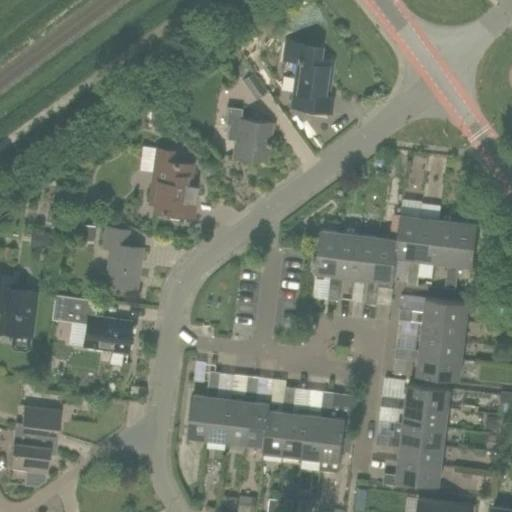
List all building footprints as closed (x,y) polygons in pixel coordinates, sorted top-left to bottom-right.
[(235,46),(245,59),(256,51),(246,38),(235,46)] [(291,107),(330,112),(332,96),(325,95),(329,64),(319,63),(321,45),(287,40),(284,60),(297,61),(291,107)] [(242,79),(256,99),(266,92),(251,72),(242,79)] [(271,122),(239,117),(241,107),(227,105),(225,123),(229,124),(227,138),(237,139),(234,157),(266,161),(271,122)] [(149,126),(161,125),(159,109),(147,111),(149,126)] [(154,213),(194,218),(198,185),(189,184),(192,163),(176,161),(178,150),(155,147),(149,203),(156,204),(154,213)] [(414,260),(419,215),(401,213),(398,238),(399,238),(396,256),(398,256),(409,257),(409,259),(414,260)] [(434,261),(439,218),(419,215),(414,260),(409,259),(408,269),(418,271),(420,259),(434,261)] [(453,265),(458,220),(439,218),(434,261),(448,263),(447,265),(453,265)] [(457,276),(455,287),(458,264),(472,266),(478,222),(458,220),(453,265),(447,265),(446,275),(457,276)] [(93,241),(95,225),(79,223),(77,239),(93,241)] [(106,283),(137,288),(142,247),(126,244),(129,229),(107,226),(104,247),(111,248),(106,283)] [(336,275),(341,231),(321,228),(316,271),(331,273),(330,274),(336,275)] [(48,249),(51,232),(32,229),(29,246),(48,249)] [(355,275),(360,233),(341,231),(336,275),(330,274),(329,286),(340,287),(341,274),(355,275)] [(369,277),(369,279),(373,279),(379,235),(360,233),(355,275),(369,277)] [(399,238),(398,238),(379,235),(373,279),(369,279),(367,290),(377,291),(379,278),(394,280),(398,256),(396,256),(399,238)] [(2,262),(16,264),(19,249),(5,246),(2,262)] [(418,271),(408,269),(406,282),(417,283),(418,271)] [(15,276),(0,273),(0,299),(1,299),(0,307),(0,331),(12,333),(10,345),(13,349),(24,350),(28,348),(30,336),(32,336),(38,291),(13,288),(15,276)] [(457,276),(446,275),(445,286),(455,287),(457,276)] [(338,299),(340,287),(329,286),(328,298),(338,299)] [(377,291),(367,290),(366,302),(376,303),(377,291)] [(83,345),(129,351),(132,321),(95,316),(97,299),(56,293),(53,318),(86,323),(83,345)] [(422,316),(465,321),(468,302),(427,296),(425,311),(422,310),(422,316)] [(399,319),(411,320),(411,309),(400,308),(399,319)] [(422,310),(411,309),(411,320),(423,322),(422,336),(463,340),(465,321),(422,316),(422,310)] [(463,340),(422,336),(420,349),(418,349),(418,354),(461,359),(463,340)] [(406,358),(407,348),(396,346),(395,357),(406,358)] [(407,348),(406,358),(419,359),(418,374),(459,378),(461,359),(418,354),(418,349),(407,348)] [(209,383),(219,384),(220,371),(211,370),(209,383)] [(246,387),(258,389),(259,376),(248,374),(246,387)] [(214,393),(218,394),(219,384),(209,383),(208,394),(193,392),(188,435),(208,438),(214,393)] [(407,397),(406,397),(405,402),(448,408),(450,388),(409,383),(407,397)] [(285,385),(284,398),(295,400),(296,387),(285,385)] [(257,399),(258,389),(246,387),(245,398),(232,397),(227,440),(246,442),(251,398),(257,399)] [(323,390),(322,402),(334,404),(335,391),(323,390)] [(500,409),(511,410),(511,391),(502,391),(500,409)] [(80,406),(81,395),(66,393),(65,405),(80,406)] [(218,394),(214,393),(208,438),(227,440),(232,397),(218,395),(218,394)] [(381,405),(393,407),(394,396),(382,394),(381,405)] [(405,402),(406,397),(394,396),(393,407),(406,408),(405,422),(446,428),(448,408),(405,402)] [(246,442),(264,444),(265,444),(269,409),(270,409),(271,401),(256,400),(257,399),(251,398),(246,442)] [(295,400),(284,398),(282,410),(270,409),(269,409),(265,444),(264,444),(263,450),(283,453),(288,410),(293,410),(295,400)] [(320,415),(307,414),(302,455),(321,457),(326,414),(332,415),(334,404),(322,402),(320,415)] [(57,447),(60,417),(61,409),(24,404),(22,422),(15,421),(14,431),(36,434),(35,439),(35,444),(57,447)] [(302,455),(307,414),(293,412),(293,410),(288,410),(283,453),(302,455)] [(332,416),(332,415),(326,414),(321,457),(320,469),(336,471),(339,467),(340,459),(342,449),(350,450),(352,438),(343,437),(345,418),(332,416)] [(501,417),(486,415),(484,428),(500,429),(501,417)] [(394,435),(402,436),(401,441),(443,446),(444,446),(446,428),(405,422),(396,421),(394,435)] [(35,444),(35,439),(36,434),(14,431),(9,467),(28,470),(27,484),(37,486),(44,480),(45,472),(47,472),(49,453),(56,454),(57,447),(35,444)] [(388,445),(390,434),(378,433),(377,443),(388,445)] [(496,447),(497,435),(489,433),(487,446),(496,447)] [(444,446),(443,446),(401,441),(402,436),(394,435),(390,434),(388,445),(402,446),(400,460),(441,465),(444,446)] [(441,465),(400,460),(399,474),(385,472),(384,483),(399,485),(399,479),(439,484),(441,465)] [(238,510),(255,511),(256,496),(240,494),(238,510)] [(236,507),(237,497),(224,496),(223,505),(236,507)] [(276,511),(278,498),(269,497),(267,511),(276,511)] [(417,511),(456,511),(457,511),(461,511),(472,511),(474,503),(419,497),(417,511)] [(294,511),(296,500),(285,498),(282,511),(294,511)] [(310,511),(312,499),(298,498),(296,511),(310,511)]
